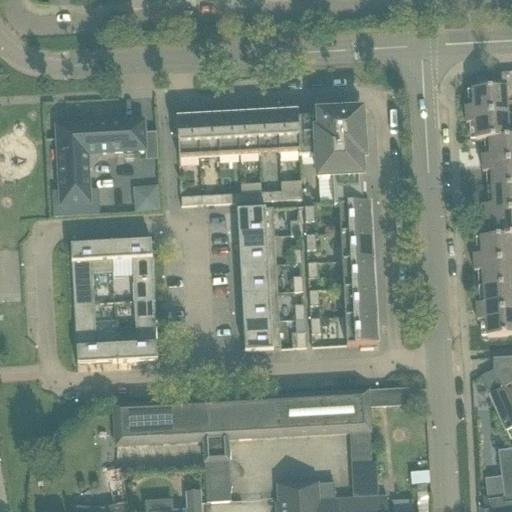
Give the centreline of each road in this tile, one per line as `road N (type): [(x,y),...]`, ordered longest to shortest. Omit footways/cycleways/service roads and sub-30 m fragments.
road 1 (residential): [(397,370),(381,101),(182,109),(180,62)]
road 2 (residential): [(201,379),(50,386),(41,237),(191,231)]
road 3 (tertiary): [(439,366),(422,49)]
road 4 (tertiary): [(180,62),(422,49)]
road 5 (residential): [(397,370),(201,379)]
road 6 (tertiary): [(1,46),(29,65),(61,69),(180,62)]
road 7 (residential): [(191,231),(201,379)]
road 8 (tertiary): [(447,511),(439,366)]
